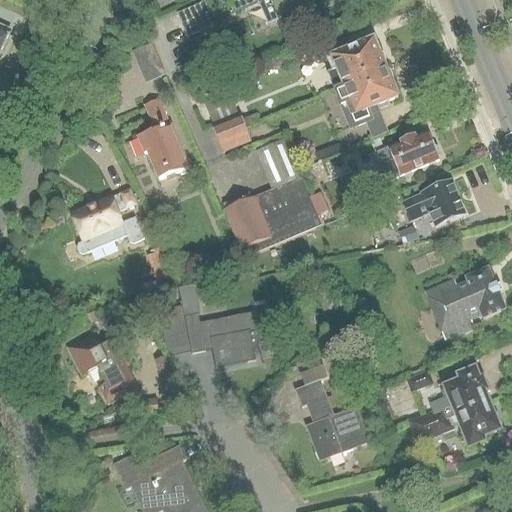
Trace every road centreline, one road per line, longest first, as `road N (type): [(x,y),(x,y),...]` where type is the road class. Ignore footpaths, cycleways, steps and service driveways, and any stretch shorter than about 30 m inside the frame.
road 1 (residential): [(294,511),(236,425),(30,456)]
road 2 (residential): [(0,214),(105,0)]
road 3 (secondary): [(457,0),(511,126)]
